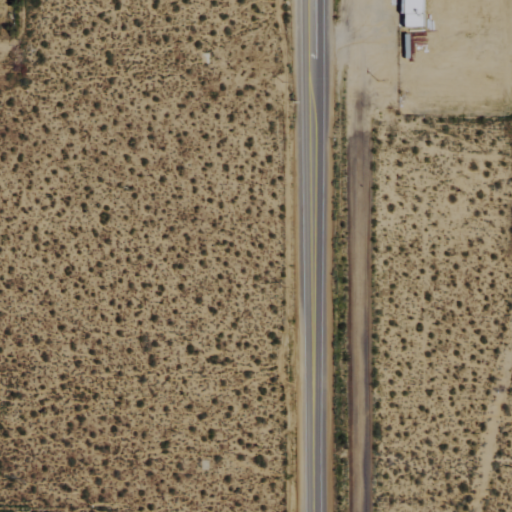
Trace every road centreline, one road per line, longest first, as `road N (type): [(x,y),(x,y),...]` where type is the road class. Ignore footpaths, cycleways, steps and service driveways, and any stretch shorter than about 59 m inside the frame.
road 1 (primary): [(307,511),(312,0)]
road 2 (track): [(366,511),(366,0)]
